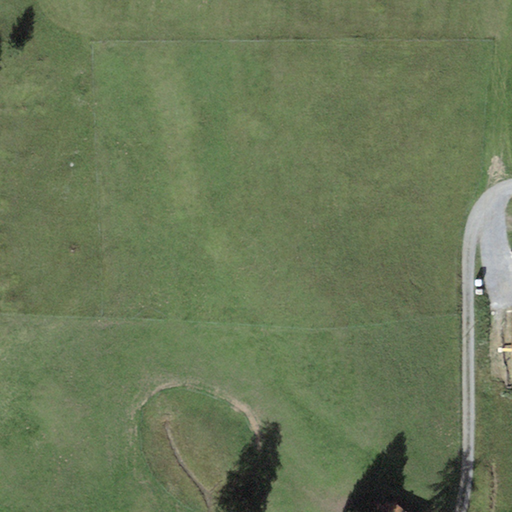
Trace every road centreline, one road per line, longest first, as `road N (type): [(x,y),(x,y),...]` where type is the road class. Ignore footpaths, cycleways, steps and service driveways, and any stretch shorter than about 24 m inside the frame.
road 1 (track): [(459,511),(467,459),(469,237),(490,197),(511,187)]
road 2 (track): [(511,19),(481,154),(508,188)]
